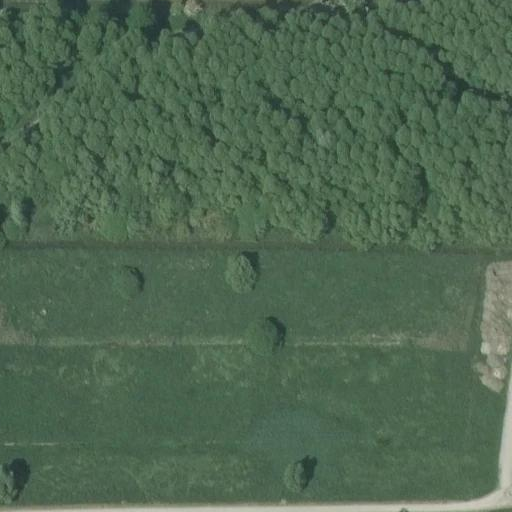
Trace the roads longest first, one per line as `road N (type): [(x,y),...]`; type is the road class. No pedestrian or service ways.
road 1 (track): [(511,131),(327,28),(272,22),(177,33),(17,143),(0,146)]
road 2 (track): [(207,511),(511,506)]
